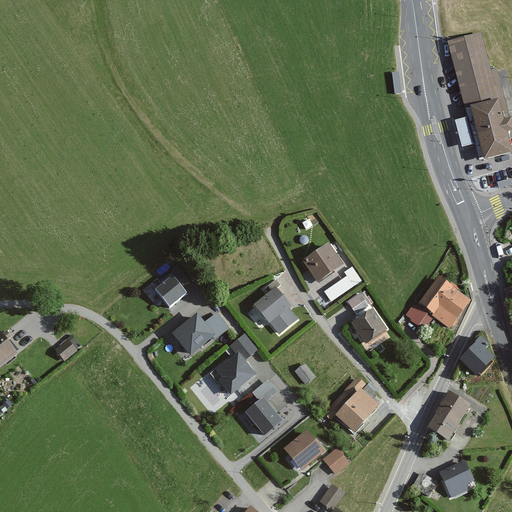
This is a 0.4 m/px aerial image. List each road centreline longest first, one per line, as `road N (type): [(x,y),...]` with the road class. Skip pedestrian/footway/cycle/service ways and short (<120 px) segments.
road 1 (residential): [(271,511),(105,320),(72,309),(0,306)]
road 2 (residential): [(418,431),(321,320),(267,229)]
road 3 (secondary): [(407,0),(435,127),(469,218)]
road 4 (residential): [(491,302),(472,317),(418,431)]
